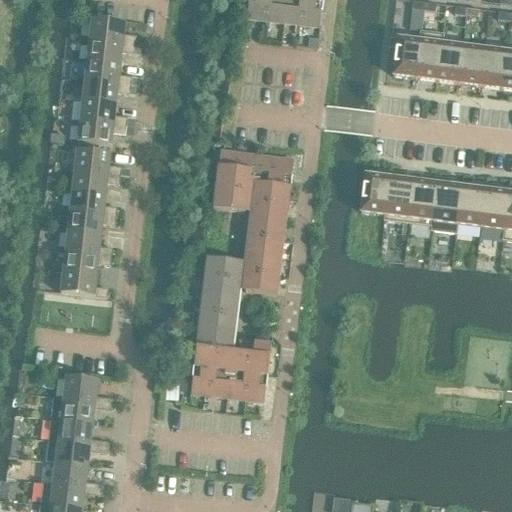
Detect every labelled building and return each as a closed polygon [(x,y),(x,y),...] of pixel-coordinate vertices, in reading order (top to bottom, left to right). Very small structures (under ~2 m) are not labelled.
[(247,0),(245,21),(263,24),(266,0),(247,0)] [(266,0),(263,24),(282,26),(284,0),(266,0)] [(292,0),(284,0),(282,26),(318,30),(321,3),(292,0)] [(511,1),(511,0),(508,0),(500,0),(499,7),(511,8),(511,1)] [(424,6),(413,4),(412,12),(423,14),(424,6)] [(436,7),(424,6),(423,14),(435,15),(436,7)] [(467,11),(455,10),(454,18),(466,19),(467,11)] [(479,13),(467,11),(466,19),(478,21),(479,13)] [(510,16),(498,15),(497,23),(509,24),(510,16)] [(90,22),(88,42),(134,48),(135,38),(123,37),(125,26),(90,22)] [(415,82),(421,34),(420,34),(419,44),(397,41),(393,79),(415,82)] [(421,34),(415,82),(420,83),(435,84),(436,85),(442,37),(421,34)] [(458,87),(463,49),(442,47),(444,37),(442,37),(436,85),(438,85),(453,87),(458,87)] [(88,42),(86,62),(120,66),(121,55),(133,56),(134,48),(88,42)] [(478,90),(480,90),(484,52),(463,49),(458,87),(463,88),(478,90)] [(506,54),(484,52),(480,90),(484,90),(499,92),(501,93),(506,54)] [(511,55),(506,54),(501,93),(502,93),(511,93),(511,55)] [(86,62),(84,83),(130,88),(131,79),(119,78),(120,66),(86,62)] [(84,83),(81,103),(115,107),(116,95),(129,97),(130,88),(84,83)] [(81,103),(79,123),(125,129),(126,120),(114,118),(115,107),(81,103)] [(124,138),(125,129),(79,123),(77,144),(110,148),(112,136),(124,138)] [(76,153),(73,173),(119,179),(120,169),(109,168),(109,156),(76,153)] [(218,154),(215,181),(233,183),(236,156),(218,154)] [(236,156),(233,183),(252,185),(255,159),(236,156)] [(255,159),(252,185),(270,187),(273,161),(255,159)] [(273,161),(270,187),(288,189),(291,163),(273,161)] [(73,173),(71,194),(105,198),(106,186),(119,188),(119,179),(73,173)] [(365,178),(360,216),(384,219),(383,224),(384,224),(390,175),(382,174),(381,180),(377,179),(365,178)] [(384,224),(408,227),(413,184),(403,182),(399,182),(399,176),(390,175),(384,224)] [(429,180),(428,186),(424,185),(413,184),(408,227),(431,229),(430,234),(431,234),(438,181),(429,180)] [(212,211),(221,212),(253,216),(253,218),(284,221),(288,189),(270,187),(252,185),(233,183),(215,181),(212,211)] [(455,237),(461,190),(451,188),(446,188),(447,182),(438,181),(431,234),(455,237)] [(481,231),(486,187),(477,186),(476,191),(472,191),(461,190),(455,237),(456,237),(458,228),(481,231)] [(502,243),(503,243),(510,190),(509,190),(508,195),(498,194),(494,194),(495,188),(486,187),(481,231),(503,234),(502,243)] [(511,189),(510,190),(503,243),(511,244),(511,189)] [(71,194),(69,214),(114,219),(115,209),(104,209),(105,198),(71,194)] [(69,214),(66,234),(100,238),(102,226),(114,227),(114,219),(69,214)] [(253,218),(251,236),(282,240),(284,221),(253,218)] [(66,234),(64,255),(110,260),(111,250),(99,249),(100,238),(66,234)] [(251,236),(248,254),(280,258),(282,240),(251,236)] [(248,254),(246,273),(278,276),(280,258),(248,254)] [(64,255),(62,275),(95,279),(97,267),(110,268),(110,260),(64,255)] [(205,262),(203,283),(235,287),(238,265),(230,264),(205,262)] [(278,277),(246,273),(244,294),(275,298),(278,277)] [(62,275),(59,295),(106,300),(106,290),(94,289),(95,279),(62,275)] [(203,283),(201,301),(233,305),(235,287),(203,283)] [(201,301),(198,320),(231,324),(233,305),(201,301)] [(198,320),(196,338),(229,342),(231,324),(198,320)] [(189,397),(207,399),(263,405),(269,348),(237,344),(236,356),(227,355),(229,342),(196,338),(190,395),(189,397)] [(66,378),(64,399),(96,403),(95,410),(104,411),(106,399),(96,397),(98,382),(66,378)] [(178,393),(190,395),(191,380),(180,379),(178,393)] [(53,401),(50,420),(93,425),(95,410),(96,403),(64,399),(63,402),(53,401)] [(106,399),(104,411),(111,412),(115,410),(115,402),(113,400),(106,399)] [(50,420),(48,441),(90,446),(89,453),(99,454),(100,442),(92,440),(93,425),(50,420)] [(58,445),(56,464),(88,468),(89,453),(90,446),(48,441),(47,444),(58,445)] [(100,442),(99,454),(106,455),(110,451),(110,445),(106,442),(100,442)] [(56,464),(53,486),(85,490),(84,497),(93,498),(95,485),(86,484),(88,468),(56,464)] [(95,485),(93,498),(101,499),(104,496),(104,488),(101,486),(95,485)] [(42,486),(40,506),(82,511),(84,497),(85,490),(53,486),(53,487),(42,486)] [(349,511),(350,503),(335,501),(333,511),(349,511)]
